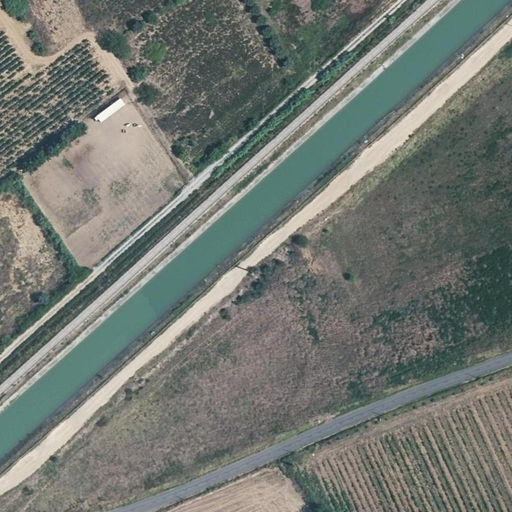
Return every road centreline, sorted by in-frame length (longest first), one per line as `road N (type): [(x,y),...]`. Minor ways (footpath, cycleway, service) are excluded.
road 1 (track): [(0,487),(511,24)]
road 2 (tertiary): [(511,357),(155,499)]
